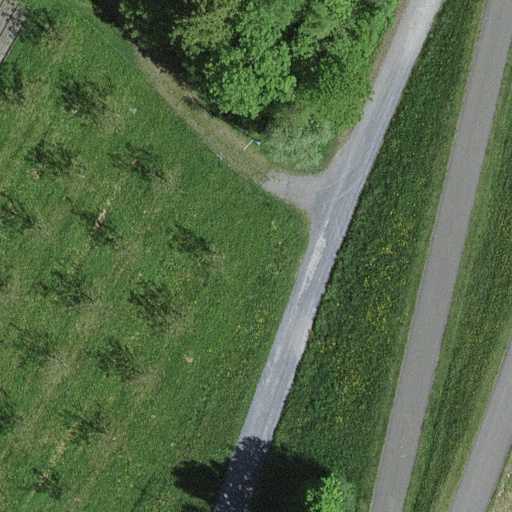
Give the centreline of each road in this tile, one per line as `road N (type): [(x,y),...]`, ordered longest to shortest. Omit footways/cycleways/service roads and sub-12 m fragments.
road 1 (track): [(230,511),(328,212),(426,0)]
road 2 (track): [(383,511),(502,0)]
road 3 (track): [(511,384),(467,511)]
